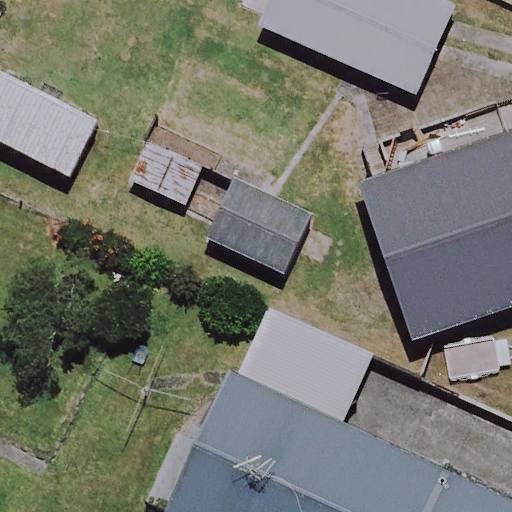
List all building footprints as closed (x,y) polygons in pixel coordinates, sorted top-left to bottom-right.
[(456,4),(445,0),(278,0),(265,34),(420,95),(456,4)] [(199,172),(0,73),(0,147),(71,182),(79,166),(177,216),(199,172)] [(511,315),(511,148),(370,195),(420,346),(511,315)] [(313,221),(238,182),(209,238),(284,277),(313,221)] [(373,363),(267,314),(176,511),(511,511),(511,506),(343,429),(373,363)]
